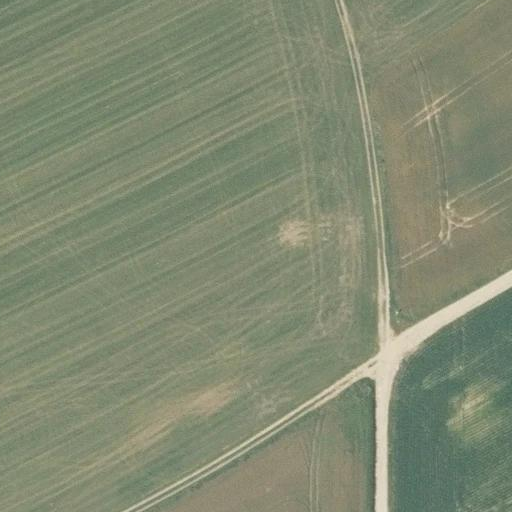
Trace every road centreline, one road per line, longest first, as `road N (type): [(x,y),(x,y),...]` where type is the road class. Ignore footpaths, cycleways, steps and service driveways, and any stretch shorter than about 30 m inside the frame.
road 1 (track): [(378,511),(378,214),(357,55),(339,0)]
road 2 (track): [(384,360),(129,511)]
road 3 (track): [(384,360),(511,279)]
